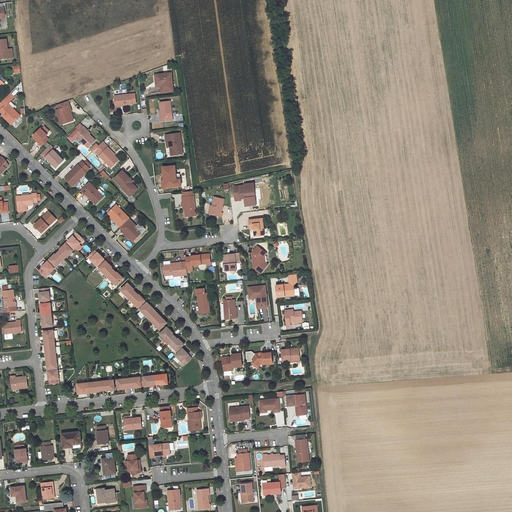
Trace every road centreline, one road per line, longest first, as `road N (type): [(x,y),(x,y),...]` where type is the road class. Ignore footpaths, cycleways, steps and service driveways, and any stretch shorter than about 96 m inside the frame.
road 1 (unclassified): [(213,389),(41,409)]
road 2 (residential): [(87,97),(139,161),(161,242)]
